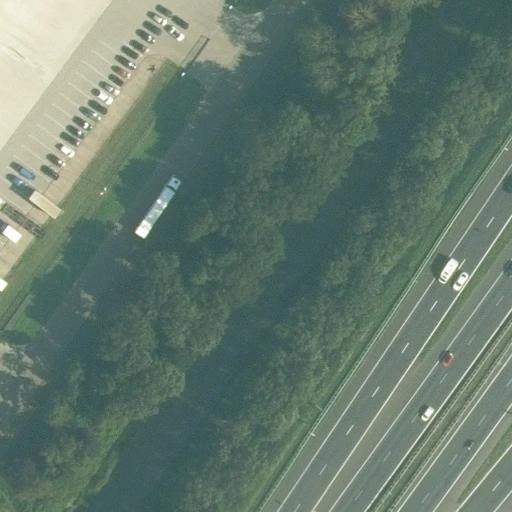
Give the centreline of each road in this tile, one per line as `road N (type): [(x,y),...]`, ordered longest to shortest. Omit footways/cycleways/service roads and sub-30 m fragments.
road 1 (unclassified): [(0,415),(272,0)]
road 2 (motorway): [(511,189),(293,511)]
road 3 (motorway): [(511,281),(344,511)]
road 4 (motorway): [(415,511),(511,378)]
